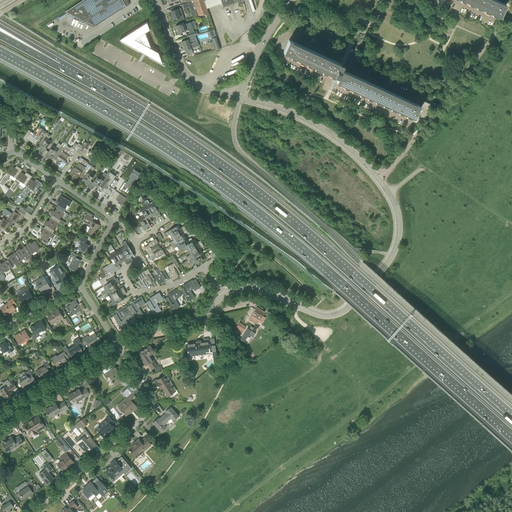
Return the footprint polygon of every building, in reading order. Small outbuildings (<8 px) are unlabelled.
[(85,23),(87,21),(92,29),(127,7),(122,0),(83,0),(66,11),(68,12),(85,23)] [(203,0),(191,0),(192,1),(197,17),(209,14),(203,0)] [(463,0),(499,16),(505,4),(496,0),(463,0)] [(193,17),(197,17),(192,1),(187,2),(189,6),(193,17)] [(177,21),(184,19),(180,8),(171,11),(174,20),(177,19),(177,21)] [(184,24),(183,23),(176,26),(178,33),(196,27),(194,21),(184,24)] [(151,49),(149,43),(145,33),(150,30),(147,22),(119,40),(144,54),(159,63),(161,60),(158,53),(151,49)] [(212,39),(216,50),(220,48),(217,37),(212,39)] [(195,42),(192,43),(190,38),(181,41),(185,51),(199,46),(197,41),(195,42)] [(289,40),(283,52),(338,77),(336,82),(414,118),(415,117),(419,107),(420,106),(342,70),(344,65),(340,63),(289,40)] [(415,117),(422,120),(423,121),(423,122),(424,122),(432,104),(431,104),(423,100),(421,106),(420,106),(419,107),(415,117)] [(29,133),(26,130),(21,137),(28,142),(29,140),(34,144),(35,142),(40,145),(48,134),(41,129),(37,135),(30,131),(29,133)] [(40,145),(43,147),(39,153),(42,155),(45,150),(51,141),(48,139),(51,136),(48,134),(40,145),(40,146),(40,145)] [(73,152),(75,150),(75,149),(74,149),(72,147),(71,147),(70,148),(67,146),(67,144),(65,142),(63,143),(61,146),(57,152),(68,159),(67,159),(70,154),(71,155),(73,152)] [(57,152),(61,146),(58,143),(55,147),(53,145),(48,151),(45,150),(42,155),(48,159),(50,156),(53,158),(53,157),(57,152)] [(68,159),(57,152),(53,157),(57,160),(55,164),(59,167),(62,169),(66,164),(64,163),(67,159),(68,159)] [(88,163),(81,158),(80,157),(78,160),(80,161),(77,165),(87,172),(92,166),(87,163),(88,163)] [(11,165),(3,176),(0,180),(0,185),(0,186),(5,194),(8,191),(9,189),(9,188),(4,185),(11,175),(16,178),(21,172),(22,170),(17,166),(15,168),(11,165)] [(69,174),(77,179),(79,175),(83,178),(87,172),(77,165),(76,165),(77,166),(74,170),(73,169),(69,174)] [(83,178),(86,180),(84,184),(89,188),(93,182),(91,181),(95,174),(92,172),(95,169),(92,166),(87,172),(83,178)] [(32,176),(27,173),(25,175),(21,172),(16,178),(9,188),(9,189),(14,192),(21,181),(26,185),(30,179),(32,176)] [(92,190),(94,188),(95,186),(98,188),(99,186),(107,174),(104,172),(102,176),(99,174),(93,183),(93,182),(89,188),(92,190)] [(131,190),(131,189),(135,183),(138,177),(132,173),(125,186),(131,190)] [(103,191),(111,197),(116,190),(110,186),(114,179),(107,174),(99,186),(104,189),(103,191)] [(42,183),(36,179),(35,182),(30,179),(26,185),(14,202),(18,205),(29,190),(34,194),(35,191),(36,192),(42,183)] [(116,200),(122,204),(126,199),(119,195),(116,200)] [(56,207),(57,207),(64,212),(64,211),(65,209),(64,208),(66,204),(69,206),(71,202),(61,196),(59,200),(58,199),(56,203),(58,204),(56,207)] [(153,216),(156,215),(158,218),(161,216),(153,202),(149,204),(147,200),(144,202),(153,216)] [(150,218),(153,216),(153,217),(153,216),(144,202),(141,204),(143,207),(140,209),(149,224),(152,222),(150,218)] [(59,223),(63,225),(65,222),(61,219),(61,220),(59,219),(61,216),(63,217),(65,212),(64,211),(64,212),(57,207),(55,211),(53,210),(51,214),(52,215),(50,217),(51,218),(59,223)] [(25,214),(22,213),(16,208),(13,213),(5,208),(2,213),(5,215),(14,221),(16,223),(19,218),(21,220),(25,214)] [(141,217),(140,217),(138,219),(142,225),(139,227),(142,233),(148,229),(146,225),(149,224),(140,209),(141,211),(138,213),(140,216),(141,217)] [(82,222),(90,226),(87,232),(94,235),(95,233),(96,232),(95,232),(99,225),(92,221),(93,218),(86,214),(82,222)] [(14,221),(5,215),(2,220),(0,219),(0,226),(3,228),(5,229),(8,225),(10,226),(14,221)] [(48,221),(47,220),(45,224),(46,225),(44,228),(45,228),(53,233),(54,230),(53,229),(55,226),(56,227),(59,223),(51,218),(48,221)] [(178,229),(176,226),(164,234),(166,237),(170,235),(171,237),(186,229),(184,226),(178,229)] [(41,236),(40,239),(47,244),(49,241),(51,242),(55,234),(53,233),(45,228),(43,232),(42,232),(39,235),(41,236)] [(173,240),(169,243),(171,246),(185,238),(183,235),(188,232),(186,229),(171,237),(173,240)] [(80,244),(77,249),(74,249),(73,252),(78,255),(80,250),(85,253),(89,245),(85,243),(87,239),(81,236),(78,243),(80,244)] [(181,249),(193,241),(191,238),(187,240),(185,238),(171,246),(173,249),(176,247),(178,250),(180,248),(181,249)] [(146,250),(147,252),(148,254),(159,247),(156,243),(158,242),(156,239),(148,243),(149,245),(144,248),(146,250)] [(188,252),(202,243),(200,240),(196,243),(195,240),(193,241),(181,249),(182,252),(186,249),(188,252)] [(25,247),(30,256),(33,254),(32,253),(35,251),(36,252),(40,249),(35,241),(31,243),(30,242),(26,244),(27,245),(24,247),(25,247)] [(132,253),(125,241),(122,243),(124,247),(121,248),(130,263),(133,261),(129,255),(132,253)] [(202,252),(200,250),(200,249),(204,246),(202,243),(188,252),(189,255),(186,257),(188,260),(202,252)] [(29,256),(30,256),(25,247),(24,247),(21,249),(20,248),(16,250),(17,251),(14,253),(15,254),(19,262),(22,260),(21,259),(25,257),(27,260),(31,258),(29,256)] [(163,251),(162,251),(161,251),(159,247),(148,254),(152,260),(156,257),(157,258),(165,254),(163,251)] [(120,260),(123,259),(127,265),(130,263),(121,248),(115,252),(120,261),(120,260)] [(76,271),(81,260),(76,258),(78,255),(73,252),(68,261),(71,262),(68,268),(76,271)] [(121,268),(117,262),(120,260),(120,261),(115,252),(109,256),(113,262),(118,270),(121,268)] [(193,261),(195,264),(197,263),(198,262),(210,255),(208,252),(203,255),(202,252),(188,260),(189,263),(193,261)] [(19,262),(15,254),(11,256),(10,255),(6,257),(8,260),(5,261),(10,269),(12,267),(11,266),(15,264),(17,267),(21,264),(19,262)] [(176,265),(178,268),(179,267),(173,257),(171,258),(174,263),(176,265)] [(10,269),(5,261),(1,264),(0,262),(0,275),(2,274),(2,273),(5,271),(6,272),(10,269)] [(102,269),(100,270),(102,273),(102,274),(97,277),(99,280),(101,283),(103,287),(116,279),(112,273),(118,270),(113,262),(102,269)] [(57,284),(67,278),(63,270),(65,269),(60,263),(57,265),(58,267),(52,271),(55,276),(53,278),(57,284)] [(176,276),(181,274),(178,268),(176,265),(174,263),(168,267),(170,271),(167,273),(172,281),(177,278),(176,276)] [(163,280),(168,277),(161,266),(155,270),(158,275),(154,277),(159,285),(164,282),(163,280)] [(150,283),(154,280),(148,269),(142,273),(144,277),(137,281),(141,287),(144,285),(145,287),(151,284),(150,283)] [(45,291),(50,288),(44,277),(39,280),(38,279),(32,283),(35,288),(38,287),(40,291),(44,289),(45,291)] [(101,292),(103,295),(115,288),(115,287),(115,288),(113,285),(119,281),(117,278),(116,279),(103,287),(100,288),(102,291),(101,292)] [(185,286),(180,289),(187,302),(194,298),(190,291),(194,289),(195,291),(201,287),(195,279),(193,281),(192,280),(184,285),(185,286)] [(33,297),(28,290),(28,289),(31,288),(27,281),(24,283),(26,286),(15,292),(17,294),(18,296),(23,304),(23,303),(25,301),(33,297)] [(110,299),(125,290),(123,287),(117,290),(115,288),(103,295),(105,298),(106,298),(107,300),(110,299)] [(181,295),(177,289),(168,294),(169,296),(165,299),(172,311),(179,306),(175,299),(181,295)] [(108,304),(110,307),(122,300),(121,297),(126,293),(125,290),(110,299),(112,302),(108,304)] [(159,292),(157,294),(150,298),(151,299),(146,302),(153,314),(160,310),(156,303),(163,299),(159,292)] [(133,304),(128,306),(136,319),(143,314),(138,308),(145,304),(141,297),(132,302),(133,304)] [(2,310),(5,315),(6,315),(5,314),(10,311),(11,312),(15,309),(13,306),(16,304),(12,298),(7,301),(8,303),(0,307),(2,310)] [(70,305),(66,307),(69,312),(68,312),(70,316),(78,312),(80,315),(84,313),(79,305),(79,306),(77,303),(75,304),(73,300),(69,303),(70,305)] [(121,328),(125,325),(127,324),(123,317),(130,313),(126,306),(117,311),(118,313),(113,316),(121,328)] [(257,324),(264,313),(256,308),(249,320),(257,324)] [(54,313),(47,317),(52,324),(63,317),(58,310),(54,312),(54,313)] [(35,324),(30,327),(35,334),(32,336),(34,339),(40,336),(38,333),(42,330),(42,331),(46,329),(41,320),(41,321),(42,322),(36,325),(35,324)] [(247,327),(239,322),(236,327),(243,332),(247,327)] [(250,329),(244,338),(247,340),(253,331),(250,329)] [(19,333),(14,336),(18,342),(17,342),(19,346),(30,339),(25,330),(24,330),(25,331),(19,334),(19,333)] [(87,343),(90,348),(101,341),(98,336),(97,337),(95,333),(89,337),(88,336),(81,340),(84,345),(87,343)] [(79,354),(83,352),(79,346),(82,345),(78,338),(73,341),(75,345),(68,350),(68,349),(64,352),(68,357),(71,355),(73,357),(79,353),(79,354)] [(188,355),(197,354),(197,352),(205,351),(205,352),(210,352),(208,339),(204,339),(204,342),(197,343),(187,344),(188,355)] [(14,350),(8,342),(6,343),(5,342),(0,344),(0,346),(4,353),(7,351),(9,353),(14,350)] [(154,352),(150,346),(138,353),(146,365),(148,364),(152,369),(157,366),(150,355),(154,352)] [(52,358),(57,366),(63,362),(64,364),(67,362),(65,359),(68,357),(64,352),(53,359),(52,358)] [(41,378),(50,373),(48,370),(51,368),(48,363),(45,365),(45,366),(37,371),(38,373),(38,374),(41,378)] [(114,385),(122,381),(116,372),(118,371),(115,367),(104,374),(107,378),(109,376),(112,381),(112,382),(112,383),(113,383),(114,385)] [(19,382),(22,387),(28,383),(28,384),(35,380),(29,370),(25,373),(26,374),(18,378),(20,382),(19,382)] [(160,385),(167,396),(174,392),(167,380),(169,379),(166,374),(157,380),(158,381),(156,382),(159,386),(160,385)] [(6,400),(13,396),(10,391),(16,387),(13,383),(11,379),(9,381),(8,379),(2,383),(3,384),(0,386),(0,388),(0,390),(1,390),(0,390),(0,393),(2,393),(6,400)] [(128,384),(128,387),(124,390),(129,396),(127,398),(127,397),(126,397),(127,398),(118,405),(118,406),(118,407),(122,411),(122,412),(120,413),(120,414),(122,412),(126,416),(132,410),(133,411),(137,407),(132,402),(137,398),(135,396),(139,392),(134,384),(131,386),(131,387),(129,384),(128,384)] [(68,408),(68,407),(73,404),(73,403),(77,401),(89,394),(86,388),(80,391),(79,389),(68,396),(70,399),(64,402),(68,408)] [(54,416),(64,410),(68,408),(64,402),(57,406),(55,403),(45,410),(50,418),(54,415),(54,416)] [(171,418),(173,420),(178,416),(170,407),(165,411),(167,413),(159,419),(158,418),(153,422),(158,428),(157,428),(161,432),(166,427),(163,425),(167,422),(171,418)] [(94,426),(103,437),(114,427),(111,424),(114,421),(109,415),(105,418),(107,419),(99,426),(97,423),(94,426)] [(38,417),(24,426),(30,436),(45,427),(38,417)] [(90,437),(91,437),(85,429),(81,433),(81,435),(83,437),(80,439),(79,440),(77,442),(85,451),(82,453),(83,454),(92,447),(93,447),(96,444),(90,437)] [(5,442),(2,443),(7,452),(23,443),(19,436),(13,440),(11,436),(4,441),(5,442)] [(55,441),(60,447),(63,444),(58,438),(55,441)] [(151,445),(145,438),(140,442),(139,440),(128,449),(136,458),(140,455),(151,445)] [(41,452),(47,459),(51,456),(45,449),(41,452)] [(68,467),(74,462),(66,453),(62,456),(64,458),(57,464),(63,471),(68,466),(68,467)] [(111,466),(105,471),(112,478),(118,472),(119,474),(124,470),(115,460),(110,465),(111,466)] [(52,469),(48,463),(45,465),(46,467),(44,468),(45,469),(39,474),(46,484),(53,478),(48,472),(52,469)] [(25,488),(19,492),(23,499),(37,489),(30,479),(23,484),(25,488)] [(91,482),(83,488),(84,490),(83,491),(87,497),(92,492),(93,493),(94,493),(96,495),(100,491),(99,490),(104,486),(99,480),(94,485),(91,482)] [(12,504),(15,502),(10,495),(5,499),(7,503),(1,507),(2,509),(0,510),(0,511),(9,511),(8,510),(14,506),(12,504)] [(68,505),(70,507),(66,510),(64,509),(61,511),(74,511),(78,507),(73,501),(68,505)]
